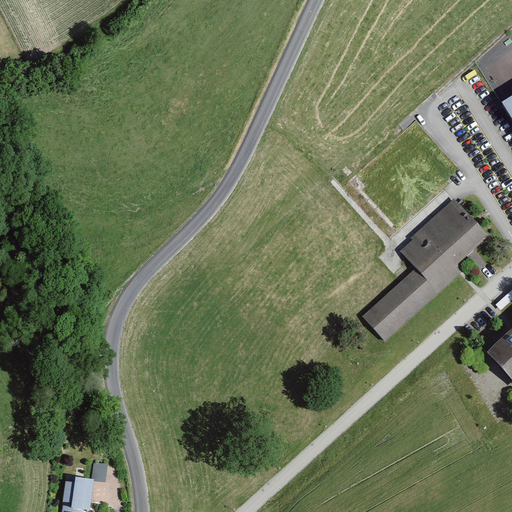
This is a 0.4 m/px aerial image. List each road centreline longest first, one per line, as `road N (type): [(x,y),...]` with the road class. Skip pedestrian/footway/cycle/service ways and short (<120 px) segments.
road 1 (tertiary): [(322,0),(226,190),(121,312),(109,342),(106,376),(135,511)]
road 2 (unclassified): [(251,511),(511,275)]
